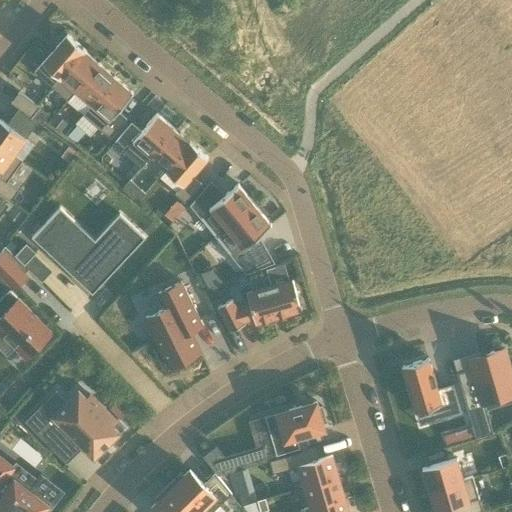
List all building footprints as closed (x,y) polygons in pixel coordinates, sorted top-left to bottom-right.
[(476,0),(459,0),(481,22),(490,14),(476,0)] [(425,5),(414,16),(438,63),(460,41),(459,39),(457,41),(452,35),(448,39),(433,24),(437,21),(424,8),(426,6),(425,5)] [(34,72),(52,87),(85,50),(85,51),(86,50),(67,34),(34,72)] [(68,100),(76,91),(100,63),(85,51),(85,50),(52,87),(68,100)] [(76,91),(92,104),(115,77),(100,63),(76,91)] [(115,77),(92,104),(83,114),(110,138),(127,119),(117,111),(133,92),(115,77)] [(31,117),(39,106),(19,91),(11,102),(31,117)] [(134,141),(151,156),(175,128),(157,113),(141,131),(133,140),(134,141)] [(60,131),(67,122),(57,115),(51,123),(60,131)] [(0,118),(0,143),(14,154),(26,138),(0,118)] [(125,150),(134,141),(133,140),(141,131),(131,123),(115,142),(125,150)] [(69,135),(78,141),(85,132),(76,125),(69,135)] [(190,141),(189,141),(175,128),(151,156),(165,168),(166,169),(190,141)] [(166,169),(165,168),(165,169),(183,184),(184,185),(192,175),(208,157),(190,140),(189,141),(190,141),(166,169)] [(0,177),(6,182),(22,160),(14,154),(0,143),(0,177)] [(201,184),(192,175),(184,185),(183,184),(175,194),(185,202),(201,184)] [(6,182),(0,177),(0,192),(11,201),(18,191),(6,182)] [(130,179),(122,188),(137,202),(145,193),(130,179)] [(211,180),(190,204),(215,236),(254,204),(239,185),(238,183),(226,193),(211,180)] [(458,202),(423,208),(431,255),(466,250),(458,202)] [(242,248),(271,224),(255,204),(226,227),(242,248)] [(395,210),(361,220),(373,260),(372,260),(374,267),(383,264),(383,263),(408,256),(395,210)] [(60,221),(56,216),(36,237),(82,280),(88,274),(96,282),(132,245),(113,226),(94,246),(65,216),(60,221)] [(11,240),(5,246),(14,255),(18,252),(20,249),(12,241),(11,240)] [(18,252),(14,255),(24,265),(35,254),(36,252),(26,243),(20,249),(18,252)] [(14,255),(5,246),(0,252),(0,274),(14,289),(27,276),(24,273),(28,269),(24,265),(14,255)] [(247,293),(256,324),(302,310),(293,279),(247,293)] [(201,326),(203,325),(181,281),(156,293),(164,308),(145,317),(169,367),(201,352),(190,331),(193,330),(191,325),(199,321),(201,326)] [(9,290),(0,299),(0,315),(0,316),(0,331),(26,358),(52,332),(9,290)] [(231,331),(245,324),(232,299),(218,306),(231,331)] [(511,375),(504,348),(486,353),(486,352),(480,354),(480,355),(469,358),(472,368),(457,372),(476,437),(493,432),(484,402),(511,393),(511,375)] [(428,390),(419,360),(392,368),(406,413),(430,406),(434,420),(452,414),(444,385),(428,390)] [(51,447),(67,431),(93,458),(119,433),(112,426),(117,422),(90,394),(75,409),(68,402),(59,411),(48,399),(25,421),(51,447)] [(265,416),(277,455),(300,448),(296,437),(324,429),(323,423),(326,422),(322,406),(318,407),(316,401),(265,416)] [(510,465),(506,453),(498,456),(502,467),(510,465)] [(297,465),(304,487),(338,476),(332,455),(297,465)] [(47,511),(54,504),(32,486),(29,489),(9,473),(14,467),(0,456),(0,511),(47,511)] [(428,490),(463,479),(456,456),(421,467),(428,490)] [(237,493),(256,488),(250,466),(232,470),(237,493)] [(180,473),(166,486),(193,511),(212,511),(232,493),(215,473),(203,484),(189,470),(183,476),(180,473)] [(310,507),(345,497),(338,476),(304,487),(309,507),(310,507)] [(463,479),(428,490),(434,511),(436,511),(470,502),(463,479)] [(193,511),(166,486),(150,503),(152,505),(150,507),(154,511),(193,511)] [(310,507),(309,507),(300,509),(300,511),(349,511),(345,497),(310,507)] [(265,498),(257,500),(261,511),(268,510),(265,498)]
